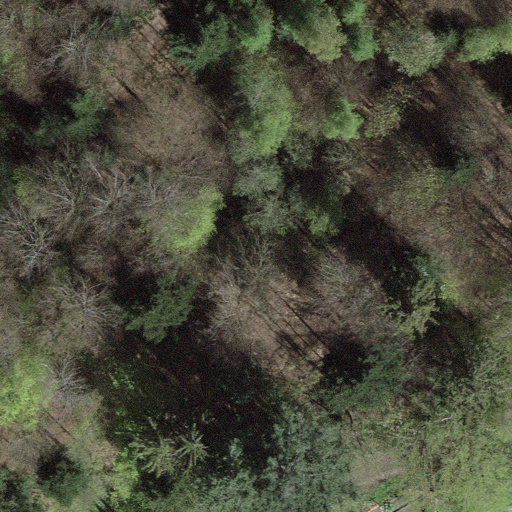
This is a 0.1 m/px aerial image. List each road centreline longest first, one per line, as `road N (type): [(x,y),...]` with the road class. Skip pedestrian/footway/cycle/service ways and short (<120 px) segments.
road 1 (track): [(0,224),(12,183),(194,0)]
road 2 (track): [(273,511),(511,434)]
